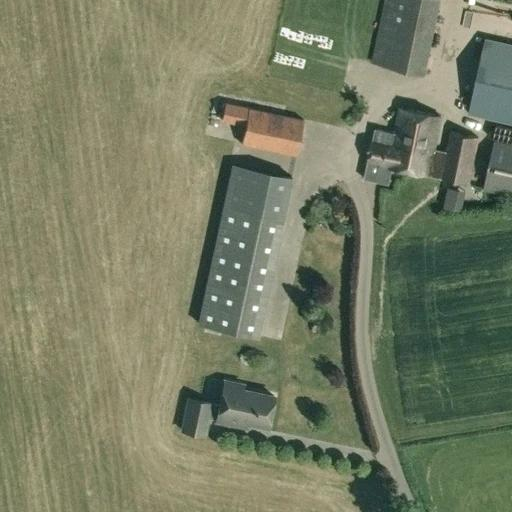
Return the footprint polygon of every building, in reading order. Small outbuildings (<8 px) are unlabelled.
[(383,0),(371,62),(425,74),(439,0),(383,0)] [(511,56),(482,50),(469,114),(511,123),(511,56)] [(222,121),(244,126),(241,143),(296,155),(303,120),(248,108),(225,103),(222,121)] [(446,152),(433,150),(441,117),(400,108),(394,133),(392,145),(407,148),(406,153),(403,170),(468,184),(478,138),(450,132),(446,152)] [(392,168),(403,170),(406,153),(407,148),(392,145),(394,133),(374,129),(363,179),(388,185),(392,168)] [(511,145),(494,141),(484,190),(511,196),(511,145)] [(257,336),(291,177),(232,164),(198,323),(257,336)] [(267,426),(273,396),(241,389),(242,385),(224,381),(219,405),(187,398),(181,429),(205,434),(208,418),(216,420),(229,423),(235,419),(267,426)]
